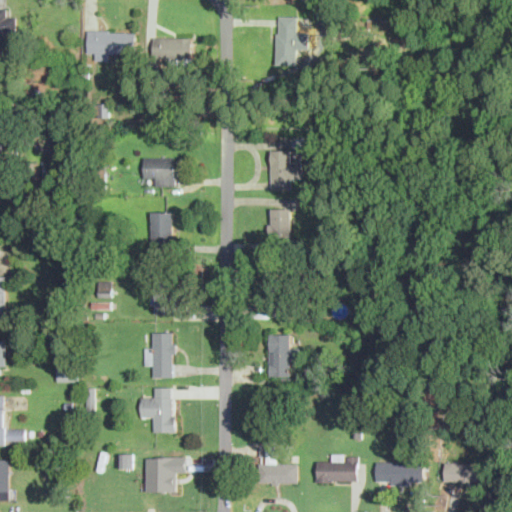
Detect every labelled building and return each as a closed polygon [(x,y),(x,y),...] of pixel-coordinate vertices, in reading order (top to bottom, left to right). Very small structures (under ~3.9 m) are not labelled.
[(9,16),(9,6),(0,6),(0,58),(8,58),(8,32),(18,32),(18,16),(9,16)] [(299,15),(279,15),(279,63),(299,63),(299,15)] [(111,51),(138,52),(138,30),(90,29),(90,51),(98,51),(98,58),(111,58),(111,51)] [(156,35),(156,57),(194,57),(194,35),(156,35)] [(70,155),(70,137),(53,138),(54,156),(70,155)] [(304,159),(293,159),(293,148),(273,148),(273,188),(293,188),(293,177),(304,178),(304,159)] [(176,155),(145,155),(145,175),(156,175),(156,184),(176,184),(176,155)] [(293,206),(271,206),(271,235),(293,235),(293,206)] [(175,240),(175,209),(153,209),(153,240),(175,240)] [(0,311),(8,311),(8,274),(0,274),(0,311)] [(273,309),(298,309),(298,275),(273,275),(273,309)] [(156,312),(175,312),(175,277),(156,277),(156,312)] [(378,290),(363,289),(362,310),(377,310),(378,290)] [(147,365),(156,365),(156,376),(177,376),(177,331),(156,331),(156,343),(147,343),(147,365)] [(302,344),(293,344),(293,332),(272,332),(271,375),(293,376),(293,362),(302,362),(302,344)] [(0,373),(8,373),(8,338),(0,338),(0,373)] [(79,380),(79,361),(59,361),(59,380),(79,380)] [(142,395),(143,415),(155,415),(155,431),(177,431),(176,385),(155,386),(155,395),(142,395)] [(96,409),(96,386),(88,386),(88,409),(96,409)] [(7,425),(7,393),(0,393),(0,443),(26,443),(26,425),(7,425)] [(301,481),(301,461),(280,461),(280,441),(262,441),(262,481),(301,481)] [(54,450),(39,450),(38,462),(54,462),(54,450)] [(133,452),(122,452),(122,466),(133,466),(133,452)] [(360,453),(329,453),(329,460),(320,460),(320,479),(360,479),(360,453)] [(148,454),(149,491),(179,490),(179,471),(190,471),(190,455),(148,454)] [(12,457),(0,457),(0,499),(12,499),(12,457)] [(427,460),(378,460),(378,482),(427,483),(427,460)] [(447,460),(447,480),(483,481),(484,462),(447,460)]
